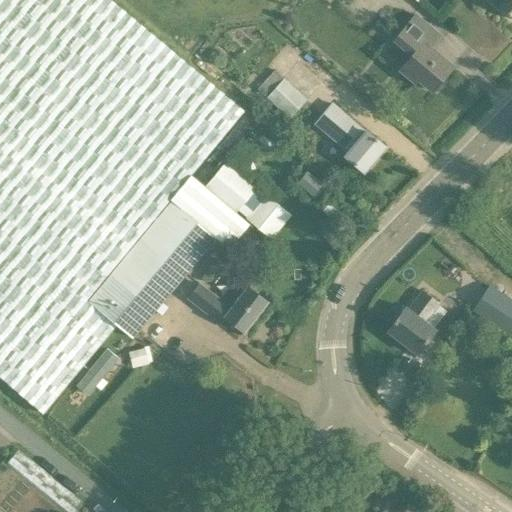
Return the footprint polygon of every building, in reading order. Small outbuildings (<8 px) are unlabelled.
[(0,0),(0,379),(41,414),(115,326),(130,338),(213,239),(168,201),(243,112),(108,0),(0,0)] [(511,0),(490,0),(511,18),(511,0)] [(431,90),(452,66),(428,46),(438,35),(414,15),(394,39),(413,54),(400,70),(414,82),(418,79),(431,90)] [(262,31),(229,69),(251,87),(284,50),(262,31)] [(288,118),(305,100),(282,79),(265,99),(288,118)] [(362,172),(383,147),(364,130),(363,131),(331,104),(314,123),(348,152),(344,156),(362,172)] [(223,164),(203,187),(233,213),(254,189),(223,164)] [(306,173),(297,183),(315,198),(324,188),(306,173)] [(268,238),(288,215),(265,193),(244,217),(268,238)] [(408,261),(398,277),(421,290),(430,274),(408,261)] [(199,283),(188,298),(219,323),(223,317),(241,331),(265,301),(247,287),(231,308),(199,283)] [(511,338),(511,335),(511,303),(487,286),(471,310),(511,338)] [(400,352),(404,347),(415,355),(433,331),(423,324),(438,304),(422,292),(407,311),(404,309),(394,322),(389,318),(377,334),(400,352)] [(87,396),(118,359),(107,350),(76,386),(87,396)]
